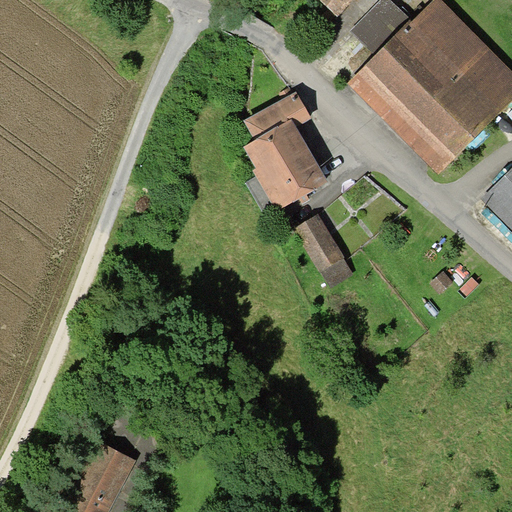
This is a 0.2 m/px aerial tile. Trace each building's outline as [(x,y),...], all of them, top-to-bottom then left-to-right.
[(315,0),(334,17),(349,0),(315,0)] [(405,6),(408,3),(407,0),(390,0),(391,3),(393,6),(396,8),(399,9),(402,8),(405,6)] [(352,36),(371,54),(404,21),(385,2),(352,36)] [(511,99),(511,81),(433,3),(361,74),(450,162),(511,99)] [(291,98),(287,92),(286,90),(279,95),(282,103),(244,124),(254,141),(242,148),(258,174),(244,183),(262,217),(279,207),(280,208),(322,184),(290,129),(307,120),(294,97),(291,98)] [(511,224),(511,171),(486,198),(511,224)] [(347,274),(313,219),(294,231),(328,286),(347,274)] [(66,509),(71,511),(100,511),(127,463),(98,448),(66,509)]
